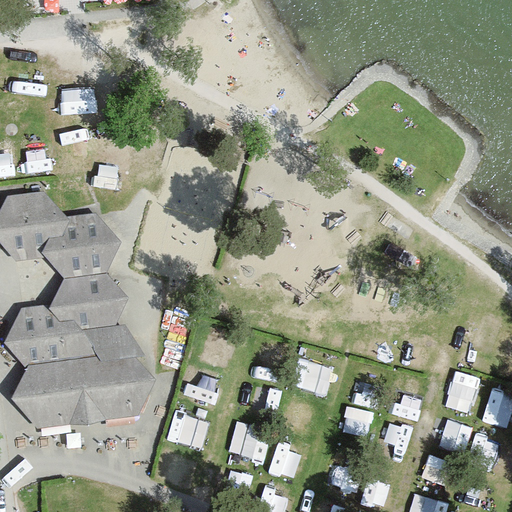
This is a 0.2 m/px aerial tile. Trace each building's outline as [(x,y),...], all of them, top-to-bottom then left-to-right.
[(14,145),(0,145),(0,169),(16,168),(14,145)] [(136,422),(153,388),(133,366),(142,365),(122,334),(113,335),(126,305),(103,281),(120,250),(94,220),(64,224),(42,199),(5,203),(0,211),(0,252),(13,267),(41,264),(62,286),(47,312),(20,316),(2,350),(23,375),(9,407),(33,433),(136,422)] [(211,323),(202,358),(228,365),(238,331),(211,323)] [(459,366),(448,402),(471,409),(482,373),(459,366)] [(197,374),(191,399),(216,405),(222,380),(197,374)] [(511,422),(511,397),(492,392),(485,415),(511,422)] [(341,427),(367,430),(370,404),(344,401),(341,427)] [(287,402),(285,417),(316,421),(318,406),(287,402)] [(167,432),(199,445),(210,419),(178,406),(167,432)] [(229,448),(265,456),(271,427),(235,419),(229,448)] [(292,469),(296,445),(272,441),(268,465),(292,469)] [(156,470),(189,481),(197,456),(164,445),(156,470)] [(430,449),(424,471),(446,477),(452,456),(430,449)] [(327,453),(320,480),(354,489),(361,462),(327,453)] [(413,511),(444,511),(449,495),(411,487),(406,510),(413,511)] [(106,511),(105,495),(47,501),(48,511),(106,511)] [(343,511),(345,498),(320,495),(318,511),(343,511)]
